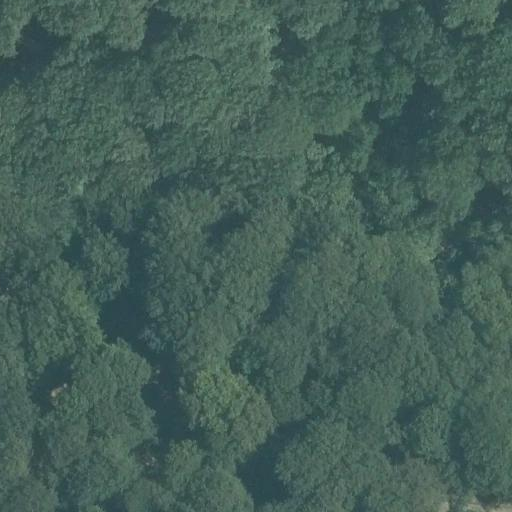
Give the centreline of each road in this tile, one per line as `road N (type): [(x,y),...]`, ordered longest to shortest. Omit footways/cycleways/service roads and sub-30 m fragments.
road 1 (track): [(67,511),(220,491),(469,511)]
road 2 (track): [(0,296),(168,0)]
